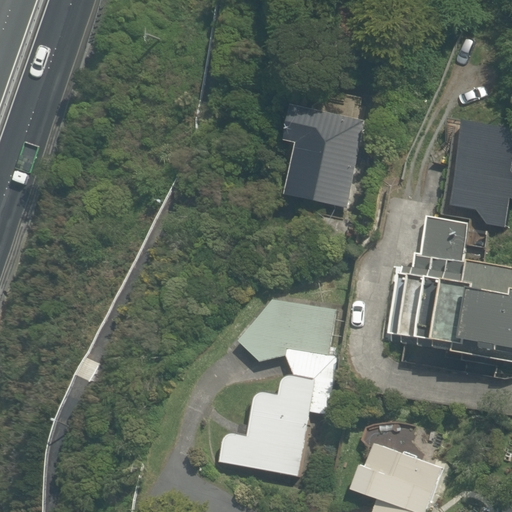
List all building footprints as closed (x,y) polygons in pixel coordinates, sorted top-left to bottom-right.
[(369,122),(299,107),(291,143),(303,145),(291,198),(350,210),(369,122)] [(511,129),(471,122),(457,207),(480,211),(492,225),(509,228),(511,212),(511,129)] [(511,268),(477,262),(477,264),(465,262),(471,224),(431,216),(424,255),(419,254),(416,268),(405,266),(404,274),(401,274),(392,335),(407,337),(406,344),(511,362),(511,268)] [(228,443),(224,463),(303,478),(315,413),(331,416),(342,350),(334,348),(340,311),(277,301),(241,342),(264,363),(290,358),(298,376),(294,376),(291,377),(289,378),(287,381),(286,384),(283,396),(271,394),(267,393),(263,395),(259,398),(258,402),(252,437),(240,434),(234,435),(229,438),(228,443)] [(357,491),(382,500),(377,511),(428,511),(445,469),(421,459),(421,460),(419,460),(420,457),(407,452),(406,455),(379,444),(370,467),(367,465),(357,491)]
